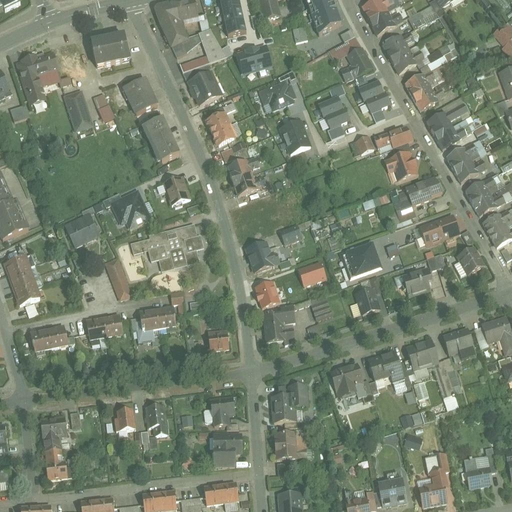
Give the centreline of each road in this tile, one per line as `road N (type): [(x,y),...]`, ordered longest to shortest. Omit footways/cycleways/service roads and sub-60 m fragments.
road 1 (residential): [(253,372),(217,195),(130,1)]
road 2 (residential): [(509,293),(349,0)]
road 3 (residential): [(253,372),(509,293)]
road 4 (residential): [(21,399),(253,372)]
road 5 (residential): [(33,498),(259,474)]
road 6 (residential): [(161,303),(6,333)]
